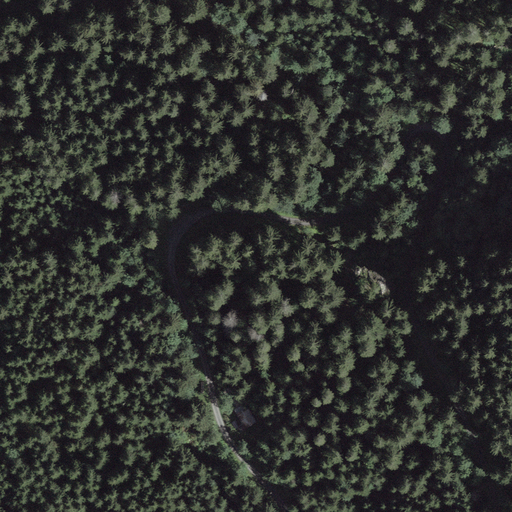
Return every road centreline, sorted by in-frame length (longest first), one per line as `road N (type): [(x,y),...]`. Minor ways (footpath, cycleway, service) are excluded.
road 1 (track): [(499,511),(481,454),(422,338),(408,272),(412,241),(441,187),(442,134),(430,125),(414,128),(376,194),(357,208),(280,194)]
road 2 (track): [(280,194),(187,222),(172,262),(228,429),(286,511)]
